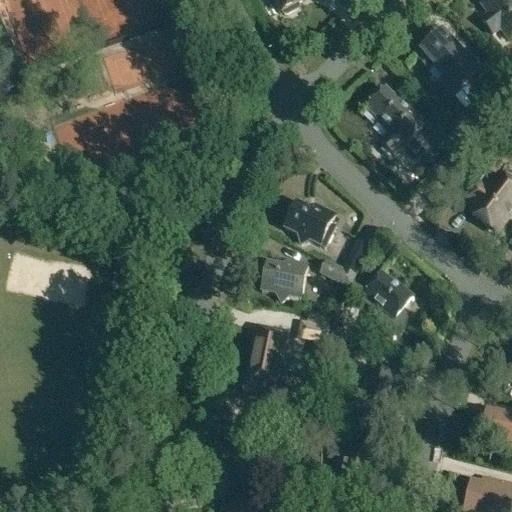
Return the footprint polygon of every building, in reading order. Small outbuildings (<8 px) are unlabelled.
[(269,0),(278,16),(279,16),(287,19),(298,13),(299,6),(306,2),(305,0),(269,0)] [(500,30),(511,44),(511,43),(511,3),(509,0),(491,0),(482,7),(491,18),(483,24),(493,36),(500,30)] [(0,95),(24,87),(8,42),(2,44),(0,37),(0,95)] [(477,78),(470,71),(442,40),(425,55),(426,56),(420,62),(428,71),(434,66),(447,80),(443,84),(455,98),(477,78)] [(479,80),(498,100),(505,109),(511,102),(511,95),(489,70),(479,80)] [(431,136),(423,129),(424,129),(422,127),(424,125),(412,114),(410,116),(385,92),(367,111),(392,134),(380,146),(394,159),(405,148),(413,155),(431,136)] [(467,173),(449,156),(432,175),(450,192),(467,173)] [(496,236),(511,215),(511,188),(497,176),(495,179),(488,174),(479,186),(467,202),(477,210),(471,217),(496,236)] [(296,207),(284,232),(321,250),(325,252),(336,229),(332,227),(336,219),(316,209),(311,211),(310,213),(296,207)] [(357,246),(343,274),(354,280),(368,251),(357,246)] [(354,280),(343,274),(325,265),(320,276),(349,290),(354,280)] [(267,268),(261,295),(301,303),(308,270),(289,266),(282,271),(267,268)] [(381,279),(365,299),(396,325),(414,302),(400,291),(398,293),(381,279)] [(306,320),(305,327),(303,327),(300,340),(315,343),(311,364),(288,359),(288,358),(282,357),(286,338),(258,333),(247,387),(275,393),(283,394),(288,371),(292,372),(292,374),(318,379),(325,346),(328,332),(329,324),(306,320)] [(332,333),(329,346),(341,348),(344,336),(332,333)] [(322,370),(349,376),(354,355),(327,349),(322,370)] [(394,380),(369,374),(360,412),(385,418),(394,380)] [(511,424),(489,419),(483,441),(485,442),(484,450),(498,453),(511,456),(511,424)] [(369,446),(340,439),(326,437),(321,460),(335,462),(346,465),(340,493),(366,498),(370,482),(367,481),(371,460),(366,458),(369,446)] [(234,461),(230,481),(259,487),(263,467),(234,461)] [(482,488),(473,486),(466,511),(508,511),(511,499),(511,489),(484,482),(482,488)] [(328,490),(303,484),(299,500),(325,505),(328,490)]
